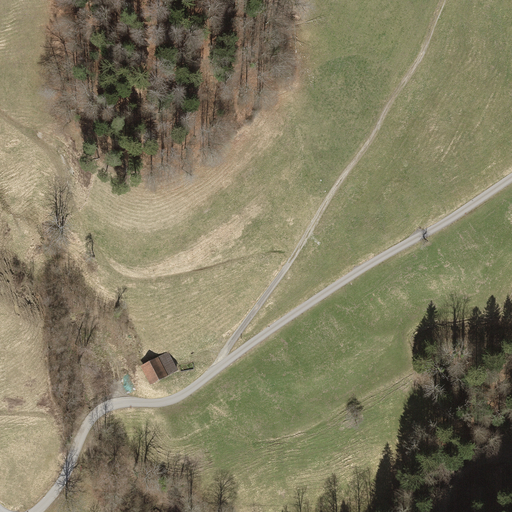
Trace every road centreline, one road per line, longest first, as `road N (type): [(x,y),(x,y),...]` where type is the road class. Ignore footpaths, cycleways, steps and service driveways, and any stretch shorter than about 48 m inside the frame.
road 1 (residential): [(511,178),(351,275),(167,404),(107,409),(87,426),(64,480),(36,511)]
road 2 (track): [(223,363),(418,58),(445,0)]
